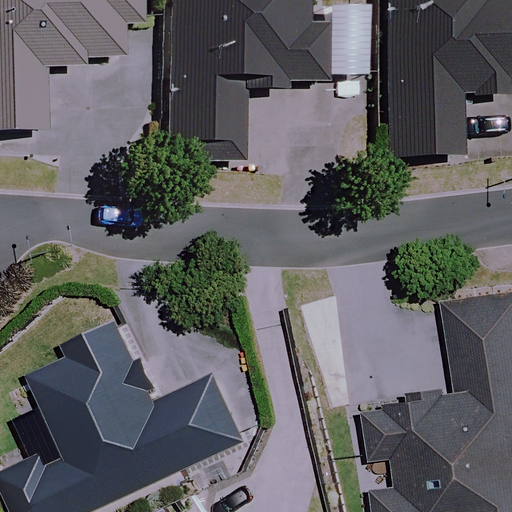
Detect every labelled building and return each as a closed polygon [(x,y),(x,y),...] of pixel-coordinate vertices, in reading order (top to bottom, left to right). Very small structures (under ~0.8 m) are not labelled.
[(129,0),(0,0),(0,134),(39,135),(39,72),(77,72),(77,63),(115,63),(115,32),(130,32),(129,0)] [(168,0),(168,167),(238,167),(238,91),(317,91),(317,31),(299,31),(299,0),(168,0)] [(511,0),(381,0),(382,156),(459,155),(459,95),(503,95),(503,80),(511,79),(511,0)] [(511,511),(511,298),(449,307),(461,394),(365,407),(374,466),(399,463),(403,492),(375,495),(377,511),(511,511)] [(216,379),(163,403),(145,363),(139,365),(120,325),(54,355),(59,367),(34,379),(66,447),(0,477),(0,480),(14,511),(107,511),(247,448),(216,379)]
